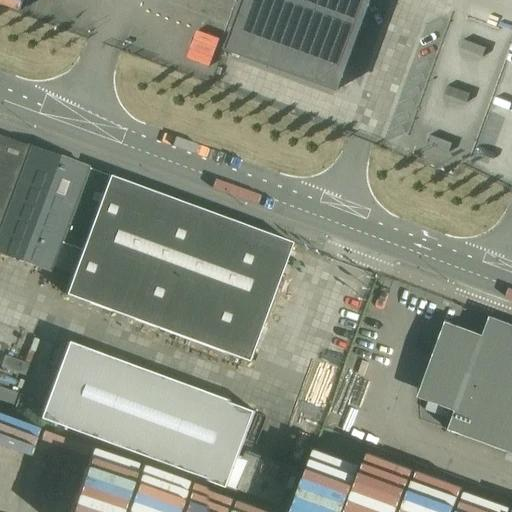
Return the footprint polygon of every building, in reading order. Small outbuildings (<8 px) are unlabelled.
[(241,0),(223,49),(336,90),(369,0),(241,0)] [(59,243),(87,169),(0,136),(0,253),(46,271),(56,242),(59,243)] [(247,363),(291,244),(87,169),(59,243),(81,251),(65,296),(247,363)] [(511,325),(491,318),(448,431),(511,454),(511,325)] [(39,419),(228,488),(256,412),(67,343),(39,419)]
